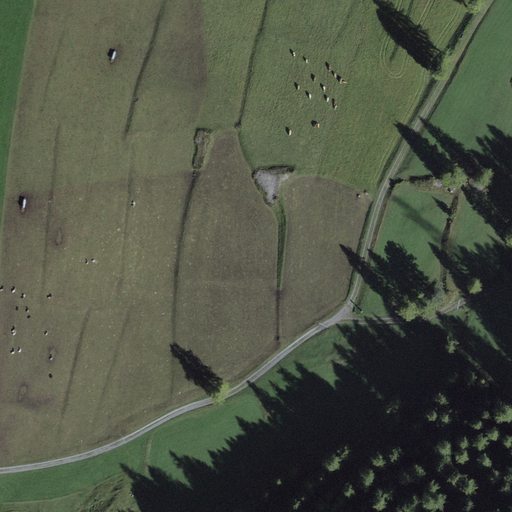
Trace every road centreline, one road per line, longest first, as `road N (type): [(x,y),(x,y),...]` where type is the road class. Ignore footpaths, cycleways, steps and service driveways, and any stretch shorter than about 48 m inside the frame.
road 1 (track): [(0,470),(120,442),(238,389),(337,319)]
road 2 (track): [(337,319),(356,290),(388,180),(489,0)]
road 3 (track): [(337,319),(424,318),(511,284)]
